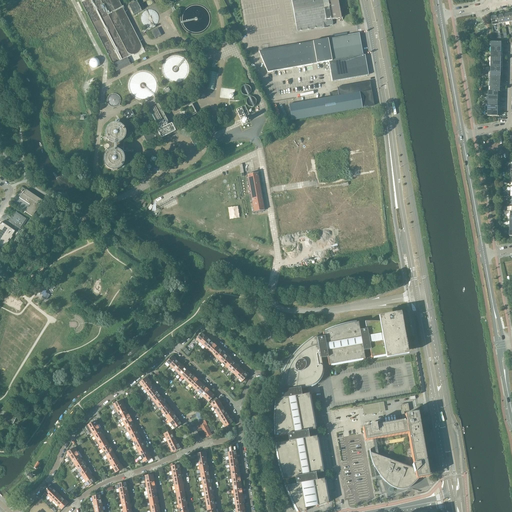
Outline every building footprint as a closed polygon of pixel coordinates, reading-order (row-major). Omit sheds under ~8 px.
[(290,0),(297,31),(321,27),(326,26),(333,25),(332,20),(342,18),(340,7),(338,7),(336,0),(290,0)] [(136,2),(128,6),(133,15),(141,12),(136,2)] [(191,5),(190,5),(187,7),(184,9),(182,13),(181,18),(181,23),(182,27),(186,31),(189,33),(194,35),(198,35),(202,33),(206,31),(209,28),(211,23),(211,19),(210,14),(208,10),(205,7),(202,5),(198,4),(195,4),(191,5)] [(146,27),(149,28),(152,28),(155,26),(157,24),(158,21),(159,18),(158,15),(156,13),(154,11),(151,10),(148,10),(145,12),(143,14),(141,17),(141,20),(142,23),(144,25),(146,27)] [(509,14),(503,15),(505,23),(509,22),(510,27),(511,26),(511,25),(511,22),(509,14)] [(505,23),(503,15),(497,16),(499,24),(503,24),(504,28),(506,28),(505,23)] [(499,24),(497,16),(491,17),(492,26),(497,25),(498,29),(500,29),(499,24)] [(157,28),(152,31),(155,39),(161,36),(157,28)] [(328,62),(332,82),(367,76),(365,68),(367,68),(366,63),(364,63),(363,56),(361,56),(357,34),(298,45),(258,52),(267,73),(328,62)] [(164,75),(165,77),(165,78),(168,81),(171,82),(174,83),(177,84),(181,83),(184,82),(186,80),(188,77),(190,74),(191,71),(191,70),(190,66),(189,63),(187,60),(185,58),(182,56),(179,56),(175,55),(172,56),(169,58),(166,60),(164,62),(163,66),(162,69),(163,72),(164,75)] [(158,82),(157,80),(156,79),(154,76),(152,74),(149,72),(146,71),(142,71),(139,72),(136,73),(133,75),(131,78),(129,81),(129,84),(129,87),(130,91),(131,94),(134,96),(136,98),(139,100),(143,100),(146,100),(149,99),(152,97),(155,94),(157,92),(158,88),(158,85),(158,82)] [(209,72),(207,90),(214,91),(217,73),(209,72)] [(289,105),(291,121),(372,106),(371,98),(372,98),(371,90),(369,91),(368,82),(337,88),(337,92),(329,93),(330,98),(289,105)] [(241,89),(241,91),(242,93),(243,94),(245,95),(247,95),(249,94),(251,92),(251,89),(250,87),(248,86),(246,85),(244,85),(242,87),(241,89)] [(109,103),(110,105),(112,106),(114,107),(116,107),(119,105),(120,103),(120,101),(120,99),(119,97),(117,96),(115,95),(113,95),(111,96),(109,98),(108,100),(109,103)] [(246,101),(246,103),(247,105),(249,106),(251,107),(253,107),(255,106),(256,104),(256,101),(256,99),(254,97),(252,97),(249,97),(247,99),(246,101)] [(192,106),(182,111),(186,119),(196,114),(192,106)] [(131,111),(124,114),(127,120),(134,116),(131,111)] [(105,135),(107,138),(109,140),(112,142),(115,142),(119,142),(122,140),(124,137),(125,135),(125,132),(125,129),(124,126),(121,124),(119,122),(116,122),(112,122),(110,123),(107,126),(106,128),(105,132),(105,135)] [(144,136),(143,136),(145,140),(148,145),(157,140),(155,138),(156,138),(157,137),(159,136),(161,139),(162,142),(172,137),(173,137),(177,135),(175,131),(172,124),(171,123),(169,124),(159,129),(156,130),(154,131),(152,132),(152,131),(144,136)] [(104,162),(106,165),(108,167),(111,169),(114,169),(118,169),(121,167),(123,164),(124,161),(124,158),(124,156),(123,153),(120,151),(118,149),(115,149),(112,149),(109,150),(106,153),(105,155),(104,158),(104,162)] [(147,162),(144,171),(151,173),(152,173),(152,172),(153,171),(153,168),(154,165),(155,165),(155,164),(147,162)] [(258,173),(247,175),(254,212),(264,210),(258,173)] [(43,201),(26,190),(23,194),(22,193),(19,198),(29,205),(31,206),(29,208),(28,207),(25,212),(32,217),(39,205),(40,205),(43,201)] [(6,220),(4,224),(17,232),(19,229),(20,230),(27,219),(16,212),(13,217),(12,216),(8,222),(6,220)] [(0,250),(1,248),(4,250),(14,235),(17,237),(19,234),(17,232),(4,224),(1,222),(0,223),(0,250)] [(43,288),(39,293),(43,296),(42,297),(44,299),(46,300),(49,295),(45,293),(47,291),(43,288)] [(274,421),(274,422),(274,423),(274,424),(274,425),(275,426),(275,427),(275,428),(275,429),(275,430),(275,431),(275,432),(275,433),(275,434),(275,435),(275,436),(275,437),(287,435),(288,442),(276,444),(276,445),(276,446),(276,447),(276,448),(276,449),(276,450),(277,450),(277,451),(277,452),(277,453),(277,454),(277,455),(277,456),(278,456),(278,457),(278,458),(278,459),(278,460),(278,461),(279,461),(279,462),(279,463),(279,464),(279,465),(280,466),(280,467),(280,468),(280,469),(281,469),(281,470),(281,471),(281,472),(281,473),(282,473),(282,474),(282,475),(282,476),(283,477),(283,478),(283,479),(284,480),(295,478),(296,484),(286,486),(286,487),(286,488),(287,488),(287,489),(287,490),(288,491),(288,492),(288,493),(289,493),(289,494),(289,495),(290,496),(290,497),(290,498),(291,498),(291,499),(291,500),(292,500),(292,501),(292,502),(293,502),(293,503),(293,504),(294,504),(294,505),(294,506),(295,506),(295,507),(295,508),(296,508),(296,509),(296,510),(297,510),(297,511),(298,511),(297,511),(303,511),(306,511),(305,507),(309,507),(309,508),(310,508),(311,508),(312,508),(312,507),(313,507),(313,506),(316,506),(316,507),(328,503),(324,479),(316,481),(315,474),(323,473),(316,437),(309,438),(308,432),(315,430),(309,395),(309,394),(301,395),(300,389),(307,388),(308,388),(309,388),(309,387),(310,387),(311,387),(312,386),(313,386),(313,385),(314,385),(315,385),(315,384),(316,384),(316,383),(317,383),(317,382),(318,382),(318,381),(319,381),(319,380),(320,379),(320,378),(321,378),(321,377),(321,376),(322,375),(322,374),(322,373),(322,372),(322,371),(322,370),(322,369),(322,368),(322,367),(321,359),(327,358),(329,366),(365,359),(363,352),(370,351),(371,358),(385,356),(386,359),(408,355),(400,313),(378,317),(379,323),(378,323),(377,322),(376,322),(375,322),(374,322),(373,322),(372,322),(371,322),(370,322),(369,322),(368,322),(367,322),(366,322),(365,322),(366,330),(360,331),(358,323),(357,323),(356,323),(355,323),(354,323),(353,323),(353,324),(352,324),(351,324),(350,324),(349,324),(348,324),(348,325),(347,325),(346,325),(345,325),(344,325),(342,326),(341,326),(340,326),(340,327),(339,327),(338,327),(337,327),(336,327),(336,328),(335,328),(334,328),(333,328),(333,329),(332,329),(331,329),(331,330),(330,330),(329,330),(328,330),(328,331),(327,331),(326,331),(326,332),(325,332),(324,332),(324,333),(323,333),(324,338),(317,339),(317,336),(316,336),(316,337),(315,337),(314,337),(314,338),(313,338),(313,339),(312,339),(311,339),(311,340),(310,340),(310,341),(309,341),(308,341),(308,342),(307,342),(307,343),(306,343),(306,344),(305,344),(304,345),(303,345),(303,346),(302,346),(302,347),(301,347),(301,348),(300,348),(300,349),(299,349),(299,350),(298,350),(298,351),(297,351),(297,352),(296,352),(296,353),(295,353),(295,354),(294,354),(294,355),(293,356),(293,357),(292,357),(292,358),(291,358),(291,359),(291,360),(290,360),(290,361),(289,361),(289,362),(288,363),(288,364),(287,364),(287,365),(287,366),(286,366),(286,367),(285,368),(285,369),(284,370),(284,371),(283,372),(283,373),(283,374),(282,374),(282,375),(282,376),(281,376),(281,377),(281,378),(281,379),(280,379),(280,380),(280,381),(280,382),(279,382),(279,383),(279,384),(279,385),(278,386),(278,387),(278,388),(278,389),(277,390),(277,391),(277,392),(277,393),(280,393),(281,399),(276,400),(276,401),(276,402),(276,403),(275,403),(275,404),(275,405),(275,406),(275,407),(275,408),(275,409),(275,410),(275,411),(275,412),(275,413),(275,414),(275,415),(275,416),(275,417),(275,418),(275,419),(275,420),(274,420),(274,421)] [(196,339),(199,343),(205,337),(206,336),(202,333),(196,339)] [(199,343),(202,345),(208,339),(205,337),(199,343)] [(202,345),(205,348),(211,342),(208,339),(202,345)] [(205,348),(208,350),(213,344),(211,342),(205,348)] [(216,347),(213,344),(208,350),(210,353),(216,347)] [(219,349),(216,347),(210,353),(213,356),(219,349)] [(213,356),(216,358),(222,352),(219,349),(213,356)] [(216,358),(219,361),(225,355),(222,352),(216,358)] [(222,363),(227,357),(225,355),(219,361),(222,363)] [(170,366),(175,360),(176,360),(172,356),(166,363),(170,366)] [(224,366),(230,360),(227,357),(222,363),(224,366)] [(172,369),(178,363),(175,360),(170,366),(172,369)] [(227,369),(233,362),(230,360),(224,366),(227,369)] [(230,371),(236,365),(233,362),(227,369),(230,371)] [(172,369),(175,371),(181,365),(178,363),(172,369)] [(178,374),(184,368),(181,365),(175,371),(178,374)] [(238,368),(236,365),(230,371),(233,374),(238,368)] [(184,368),(178,374),(181,376),(186,370),(184,368)] [(241,370),(238,368),(233,374),(235,376),(241,370)] [(183,379),(189,373),(186,370),(181,376),(183,379)] [(244,373),(241,370),(235,376),(238,379),(244,373)] [(244,373),(238,379),(242,382),(248,376),(244,372),(244,373)] [(186,382),(192,376),(189,373),(183,379),(186,382)] [(186,382),(189,384),(195,378),(192,376),(186,382)] [(139,383),(142,387),(149,382),(146,378),(139,383)] [(189,384),(192,387),(198,381),(195,378),(189,384)] [(200,383),(198,381),(192,387),(195,389),(200,383)] [(203,386),(200,383),(195,389),(197,392),(203,386)] [(144,390),(147,393),(153,388),(151,385),(144,390)] [(200,395),(206,389),(203,386),(197,392),(200,395)] [(147,393),(149,396),(156,391),(153,388),(147,393)] [(203,397),(209,391),(206,389),(200,395),(203,397)] [(149,396),(151,399),(158,394),(156,391),(149,396)] [(206,400),(211,394),(209,391),(203,397),(206,400)] [(151,399),(154,402),(160,397),(158,394),(151,399)] [(209,403),(214,396),(211,394),(206,400),(209,403)] [(154,402),(156,405),(163,400),(160,397),(154,402)] [(113,404),(116,409),(123,405),(124,405),(122,400),(113,404)] [(156,405),(158,408),(165,403),(163,400),(156,405)] [(158,408),(161,411),(167,406),(165,403),(158,408)] [(161,411),(163,414),(169,409),(167,406),(161,411)] [(163,414),(165,417),(172,412),(169,409),(163,414)] [(216,414),(215,415),(217,418),(218,417),(226,413),(224,410),(216,414)] [(165,417),(167,420),(174,415),(172,412),(165,417)] [(8,413),(4,420),(13,424),(17,417),(8,413)] [(376,425),(369,425),(370,425),(370,427),(363,428),(364,434),(365,441),(371,440),(373,440),(374,444),(374,447),(375,452),(373,451),(371,450),(370,450),(369,450),(369,451),(369,452),(370,453),(370,454),(370,455),(370,456),(370,457),(371,458),(371,459),(371,460),(371,461),(372,461),(372,462),(372,463),(373,464),(373,465),(373,466),(374,467),(376,477),(380,476),(381,477),(381,478),(382,479),(383,480),(384,481),(385,482),(386,483),(387,484),(388,485),(389,485),(389,486),(390,486),(391,487),(391,488),(390,488),(389,488),(389,489),(389,490),(389,491),(390,491),(390,492),(391,492),(392,492),(392,491),(393,491),(393,490),(393,489),(393,488),(394,488),(394,489),(395,489),(396,489),(397,489),(398,489),(399,490),(400,490),(401,490),(402,490),(403,490),(404,490),(405,489),(406,489),(407,489),(408,488),(409,488),(410,487),(411,487),(412,486),(413,485),(414,484),(415,483),(416,482),(417,481),(417,480),(418,479),(429,477),(428,472),(418,413),(414,413),(405,415),(406,421),(404,421),(403,421),(381,425),(377,426),(376,425)] [(167,420),(170,423),(176,418),(174,415),(167,420)] [(170,423),(172,426),(179,421),(176,418),(170,423)] [(229,419),(222,424),(225,428),(233,423),(230,419),(229,419)] [(85,427),(88,431),(97,426),(98,425),(95,421),(85,427)] [(177,427),(180,425),(181,424),(179,421),(172,426),(174,429),(177,427)] [(202,436),(203,439),(212,435),(207,426),(204,421),(194,426),(200,437),(202,436)] [(88,431),(90,434),(92,433),(99,429),(97,426),(88,431)] [(177,445),(170,448),(172,453),(180,449),(181,448),(179,444),(178,445),(178,444),(177,445)] [(67,453),(69,457),(76,453),(77,452),(74,448),(67,453)] [(71,460),(78,456),(76,453),(69,457),(64,460),(66,463),(71,460)] [(120,465),(113,469),(115,473),(123,469),(121,464),(120,465)] [(93,478),(86,482),(88,487),(96,482),(93,477),(93,478)] [(44,492),(48,496),(53,490),(54,489),(50,486),(44,492)] [(48,496),(50,498),(56,492),(53,490),(48,496)] [(50,498),(53,501),(59,495),(56,492),(50,498)] [(53,501),(56,504),(61,498),(59,495),(53,501)] [(61,498),(56,504),(58,506),(64,500),(61,498)] [(64,500),(58,506),(62,510),(65,507),(66,508),(69,505),(68,504),(68,503),(65,500),(64,500)]
